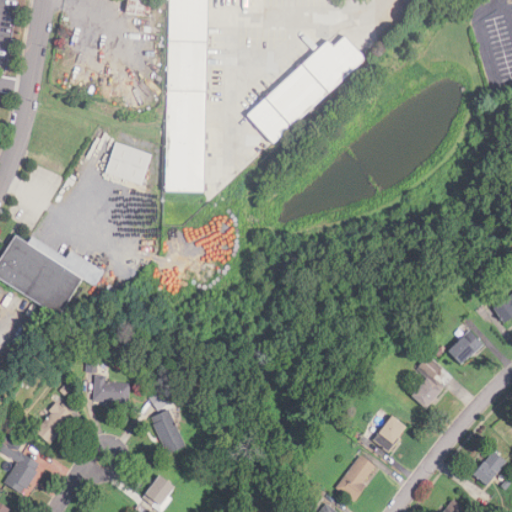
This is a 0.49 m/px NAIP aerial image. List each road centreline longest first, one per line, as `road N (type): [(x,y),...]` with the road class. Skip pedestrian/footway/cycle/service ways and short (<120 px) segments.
road 1 (residential): [(43,0),(22,124),(0,180)]
road 2 (residential): [(394,511),(511,373)]
